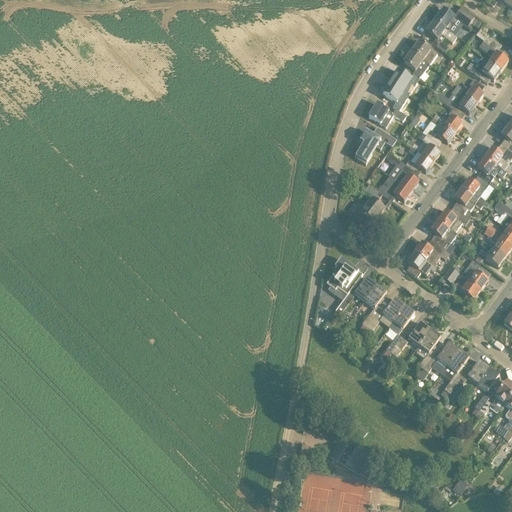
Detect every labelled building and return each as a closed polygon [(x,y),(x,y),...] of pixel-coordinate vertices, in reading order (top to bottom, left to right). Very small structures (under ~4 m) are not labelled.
[(450,35),(450,34),(458,24),(467,31),(474,21),(461,11),(454,20),(443,12),(435,23),(450,35)] [(457,40),(450,34),(450,35),(435,23),(426,34),(436,41),(432,46),(445,56),(449,51),(439,43),(442,39),(452,46),(457,40)] [(483,27),(478,24),(474,29),(479,33),(483,27)] [(484,44),(488,39),(489,39),(481,33),(476,39),(484,44)] [(488,65),(501,75),(508,64),(496,55),(501,48),(491,41),(488,39),(484,44),(484,45),(483,44),(479,50),(492,60),(488,65)] [(412,55),(429,68),(437,57),(419,44),(412,55)] [(419,82),(429,68),(412,55),(404,65),(415,73),(412,77),(413,78),(419,82)] [(494,84),(501,75),(488,65),(483,62),(473,76),(488,87),(491,82),(494,84)] [(410,82),(400,75),(398,74),(390,85),(409,97),(419,82),(413,78),(410,82)] [(457,88),(454,91),(476,107),(483,98),(480,95),(484,89),(474,82),(469,88),(472,90),(468,95),(463,91),(462,92),(457,88)] [(399,113),(409,97),(390,85),(383,97),(396,105),(393,109),(399,113)] [(468,117),(476,107),(454,91),(451,95),(457,99),(452,105),(455,107),(452,112),(461,120),(465,115),(468,117)] [(392,116),(388,113),(389,113),(377,106),(369,120),(386,130),(393,118),(403,124),(406,119),(399,114),(399,113),(393,109),(393,110),(395,111),(392,116)] [(458,124),(461,120),(452,112),(448,117),(450,119),(447,124),(442,121),(435,117),(433,120),(433,121),(454,137),(461,127),(458,124)] [(447,147),(454,137),(433,121),(430,124),(436,129),(432,134),(430,133),(425,138),(438,147),(441,143),(447,147)] [(511,131),(508,128),(501,138),(505,141),(501,147),(511,155),(511,131)] [(396,143),(375,129),(370,136),(366,134),(360,141),(365,144),(363,147),(362,147),(358,153),(367,158),(366,159),(371,162),(378,150),(381,153),(385,148),(389,151),(396,143)] [(434,152),(438,147),(425,138),(422,143),(424,145),(420,150),(414,146),(411,150),(417,155),(422,158),(432,166),(440,156),(434,152)] [(496,153),(492,150),(484,160),(503,174),(510,165),(511,162),(511,155),(501,147),(496,153)] [(415,158),(417,155),(411,150),(408,153),(415,158)] [(425,176),(432,166),(422,158),(415,167),(409,163),(405,168),(418,178),(421,173),(425,176)] [(504,180),(506,176),(503,174),(484,160),(477,170),(482,173),(477,179),(488,187),(493,181),(488,177),(492,172),(497,176),(498,175),(504,180)] [(418,178),(405,168),(400,165),(397,169),(402,172),(394,183),(411,195),(418,185),(414,183),(418,178)] [(411,195),(394,183),(389,179),(378,195),(382,198),(392,205),(396,199),(404,205),(411,195)] [(484,193),(488,187),(477,179),(473,185),(468,182),(461,192),(482,208),(482,207),(487,210),(489,207),(480,200),(484,194),(484,193)] [(382,198),(378,195),(369,188),(364,194),(377,204),(382,198)] [(480,210),(482,208),(461,192),(454,201),(457,204),(453,210),(469,223),(470,222),(463,217),(468,212),(470,213),(475,206),(480,210)] [(380,218),(384,211),(371,202),(364,211),(358,207),(352,215),(371,229),(375,224),(377,226),(382,219),(380,218)] [(511,214),(504,209),(504,208),(499,205),(494,211),(503,218),(505,216),(507,217),(500,227),(507,232),(507,233),(511,236),(511,214)] [(465,229),(469,223),(453,210),(449,216),(445,214),(438,224),(456,237),(457,237),(455,236),(462,226),(465,229)] [(445,253),(456,237),(438,224),(430,234),(435,237),(431,243),(445,253)] [(491,236),(493,237),(496,233),(490,228),(486,233),(491,236)] [(511,236),(507,233),(503,238),(500,242),(511,251),(511,250),(511,236)] [(505,261),(511,251),(500,242),(493,237),(491,236),(487,241),(489,243),(496,248),(493,252),(505,261)] [(450,257),(445,253),(431,243),(427,249),(422,245),(415,255),(436,271),(435,270),(437,267),(435,266),(440,259),(445,263),(450,257)] [(497,270),(505,261),(493,252),(488,258),(481,253),(479,257),(497,270)] [(433,275),(436,271),(415,255),(407,265),(410,267),(407,272),(417,280),(421,275),(426,279),(430,273),(433,275)] [(337,291),(347,298),(353,290),(362,277),(361,276),(353,270),(341,261),(334,270),(337,272),(326,286),(330,290),(335,293),(337,291)] [(468,284),(480,293),(488,283),(476,275),(480,269),(472,264),(461,279),(468,284)] [(451,287),(458,277),(450,271),(443,281),(451,287)] [(365,304),(376,288),(366,281),(357,293),(353,290),(347,298),(340,307),(336,314),(335,314),(340,318),(350,304),(355,297),(365,304)] [(473,303),(480,293),(468,284),(463,291),(457,286),(454,289),(473,303)] [(374,311),(375,311),(375,310),(386,296),(376,288),(365,304),(374,311)] [(382,318),(383,318),(392,325),(404,309),(394,301),(383,316),(382,318)] [(404,309),(392,325),(403,332),(415,316),(404,309)] [(375,311),(374,311),(371,315),(362,327),(367,331),(379,313),(375,310),(375,311)] [(382,318),(383,316),(379,313),(367,331),(370,333),(371,334),(379,324),(383,318),(382,318)] [(511,316),(503,327),(511,333),(511,316)] [(419,349),(430,333),(420,325),(409,341),(419,349)] [(430,333),(419,349),(429,356),(440,340),(430,333)] [(391,356),(402,341),(398,337),(386,353),(391,356)] [(402,341),(391,356),(396,360),(407,344),(402,341)] [(441,377),(447,370),(459,354),(448,346),(442,355),(438,352),(430,362),(423,372),(418,379),(423,383),(432,370),(441,377)] [(459,354),(447,370),(457,377),(469,361),(459,354)] [(423,372),(430,362),(425,359),(418,369),(423,372)] [(477,388),(489,371),(479,364),(467,380),(477,388)] [(489,371),(477,388),(487,395),(499,379),(489,371)] [(449,396),(458,383),(453,379),(444,393),(449,396)] [(458,383),(449,396),(453,400),(463,386),(458,383)] [(500,415),(505,408),(511,398),(511,388),(507,385),(495,401),(496,402),(492,407),(487,403),(479,414),(476,418),(481,422),(489,410),(497,416),(499,413),(500,415)] [(507,435),(511,428),(511,398),(505,408),(510,412),(505,419),(509,422),(503,431),(501,431),(497,436),(503,441),(507,435)] [(479,414),(487,403),(482,400),(474,410),(479,414)] [(355,435),(361,429),(354,422),(348,429),(355,435)] [(511,428),(507,435),(503,441),(508,444),(511,438),(511,428)] [(377,464),(341,441),(329,460),(337,465),(341,459),(348,464),(346,468),(358,476),(361,471),(363,472),(364,471),(371,475),(377,464)] [(452,452),(457,447),(451,441),(446,446),(452,452)] [(492,456),(497,449),(493,446),(488,453),(492,456)] [(460,497),(467,487),(460,482),(453,492),(460,497)] [(440,494),(431,488),(427,495),(436,501),(440,494)] [(498,498),(502,492),(497,489),(493,495),(498,498)] [(472,494),(467,490),(463,495),(468,500),(472,494)]
